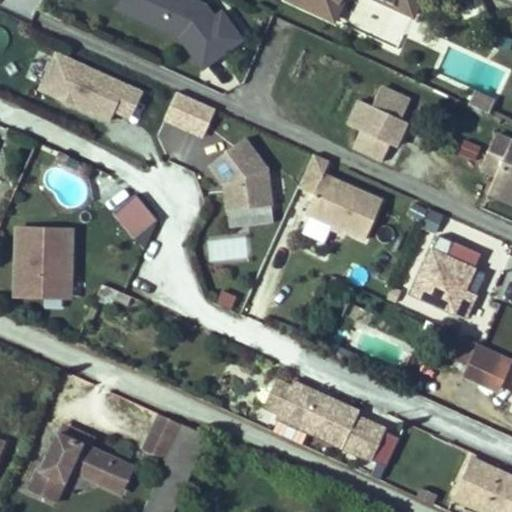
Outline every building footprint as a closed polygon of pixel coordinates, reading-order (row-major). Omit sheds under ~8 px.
[(179,37),(202,69),(242,40),(222,12),(214,18),(205,5),(194,0),(119,0),(116,8),(179,37)] [(290,0),(334,21),(344,0),(371,0),(412,19),(420,0),(290,0)] [(130,118),(142,91),(56,53),(40,89),(109,120),(113,111),(130,118)] [(410,98),(381,86),(373,105),(361,100),(350,124),(363,129),(354,149),(383,161),(391,142),(401,146),(412,122),(401,118),(410,98)] [(495,99),(475,90),(468,104),(488,113),(495,99)] [(185,107),(174,132),(201,145),(213,120),(185,107)] [(511,141),(496,134),(480,168),(496,175),(488,193),(511,203),(511,141)] [(267,169),(244,139),(208,166),(223,186),(226,212),(271,207),(267,169)] [(90,166),(58,151),(53,160),(84,176),(90,166)] [(313,153),(299,186),(314,192),(305,213),(364,240),(382,201),(323,174),(329,161),(313,153)] [(136,236),(158,219),(137,192),(115,209),(136,236)] [(66,229),(13,229),(14,296),(67,296),(66,229)] [(432,235),(412,299),(469,317),(477,292),(469,290),(477,265),(448,256),(452,241),(432,235)] [(215,303),(231,309),(236,295),(219,289),(215,303)] [(449,330),(439,352),(467,365),(477,342),(449,330)] [(477,342),(467,365),(461,377),(494,391),(508,357),(477,342)] [(355,354),(340,348),(336,357),(351,364),(355,354)] [(308,431),(345,448),(361,412),(329,397),(330,394),(323,390),(321,393),(294,381),(292,385),(278,379),(266,405),(280,412),(277,417),(279,418),(273,432),(302,445),(308,431)] [(387,424),(361,412),(345,448),(371,460),(387,424)] [(180,423),(159,413),(141,449),(162,459),(180,423)] [(143,511),(173,511),(208,435),(182,424),(143,511)] [(121,494),(134,465),(57,430),(38,470),(35,469),(27,489),(57,502),(71,472),(121,494)] [(511,511),(511,476),(471,458),(453,497),(485,511),(511,511)] [(422,488),(418,498),(431,504),(436,494),(422,488)]
